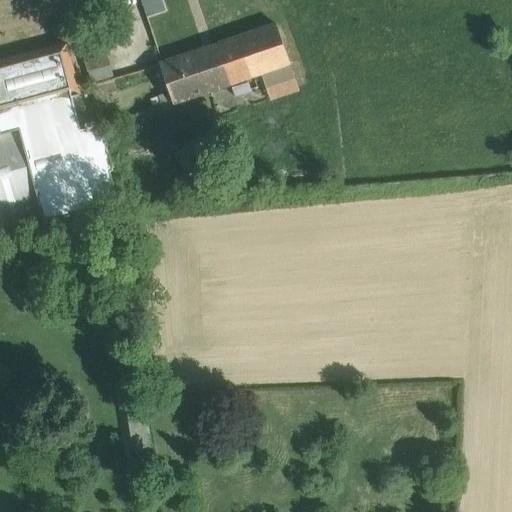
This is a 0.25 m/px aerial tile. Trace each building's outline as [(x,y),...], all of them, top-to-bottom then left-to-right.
[(140,0),(145,15),(165,9),(161,0),(140,0)] [(172,95),(159,99),(162,106),(289,62),(276,24),(158,65),(161,74),(165,73),(172,95)] [(0,60),(0,112),(79,92),(66,43),(0,60)] [(104,44),(81,50),(84,62),(107,55),(104,44)] [(110,65),(87,72),(90,83),(114,76),(110,65)] [(101,127),(82,132),(94,175),(109,171),(112,170),(101,127)] [(0,214),(40,203),(26,149),(22,135),(20,129),(0,134),(0,214)] [(42,129),(22,135),(26,149),(45,143),(42,129)] [(82,132),(62,137),(62,138),(74,182),(94,177),(94,175),(82,132)] [(62,138),(46,144),(45,143),(26,149),(40,203),(0,214),(0,234),(118,203),(109,171),(94,175),(94,177),(74,182),(62,138)]
